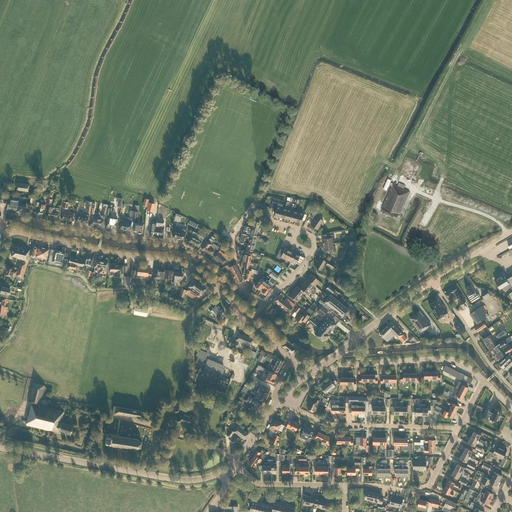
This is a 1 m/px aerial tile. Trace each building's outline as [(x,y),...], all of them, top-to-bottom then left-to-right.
[(383,189),(386,190),(389,184),(392,186),(393,184),(390,183),(391,180),(388,179),(383,189)] [(17,183),(16,190),(28,191),(29,185),(17,183)] [(410,192),(404,190),(405,189),(404,189),(405,186),(399,183),(398,186),(393,184),(381,211),(382,211),(381,212),(397,219),(399,213),(400,213),(410,192)] [(26,205),(21,204),(21,199),(18,199),(19,197),(13,196),(13,198),(9,197),(9,198),(9,202),(8,202),(7,209),(16,210),(16,211),(21,212),(21,213),(24,213),(24,212),(25,212),(26,205)] [(43,215),(45,208),(46,204),(43,203),(44,200),(41,199),(37,214),(43,215)] [(277,205),(278,203),(273,201),(271,208),(276,209),(274,215),(280,216),(282,207),(277,205)] [(285,207),(282,207),(280,216),(285,218),(287,208),(289,202),(287,201),(285,207)] [(74,213),(63,211),(63,210),(62,210),(61,219),(72,221),(74,213)] [(135,218),(135,223),(133,231),(137,231),(137,232),(138,232),(139,233),(140,233),(141,233),(142,233),(143,224),(137,223),(138,218),(137,218),(138,212),(134,211),(133,217),(135,218)] [(298,211),(295,221),(301,222),(303,212),(298,211)] [(314,212),(311,217),(314,219),(311,225),(317,229),(323,221),(316,216),(317,214),(314,212)] [(89,215),(83,214),(77,213),(76,221),(82,222),(88,223),(89,215)] [(117,222),(117,219),(108,217),(107,221),(107,220),(105,227),(116,228),(117,222)] [(125,217),(125,220),(121,220),(119,228),(130,230),(132,221),(132,218),(125,217)] [(253,221),(251,228),(258,229),(260,222),(253,221)] [(156,225),(155,234),(163,235),(164,226),(156,225)] [(258,229),(251,228),(244,226),(243,230),(247,231),(247,230),(251,231),(250,234),(256,236),(258,229)] [(175,227),(174,231),(172,237),(184,240),(185,233),(186,229),(175,227)] [(201,235),(196,233),(193,231),(188,241),(199,247),(204,237),(201,235)] [(249,239),(246,249),(253,251),(256,237),(250,236),(249,236),(245,235),(241,234),(239,243),(243,244),(245,238),(249,239)] [(323,245),(332,243),(332,241),(334,240),(334,234),(328,235),(328,238),(322,239),(323,245)] [(201,248),(206,252),(211,244),(213,240),(208,237),(206,241),(201,248)] [(211,244),(206,252),(212,255),(215,249),(217,250),(219,247),(217,246),(213,243),(213,245),(211,244)] [(332,243),(323,245),(324,250),(330,250),(330,253),(336,253),(335,246),(333,246),(332,243)] [(16,260),(17,257),(17,258),(20,259),(27,261),(30,249),(22,247),(20,247),(20,248),(13,246),(11,256),(13,256),(12,259),(16,260)] [(38,246),(37,247),(35,259),(39,260),(46,262),(49,249),(42,247),(38,246)] [(285,259),(290,250),(285,248),(284,250),(280,257),(281,257),(285,259)] [(57,262),(62,263),(63,264),(63,263),(65,252),(55,250),(51,249),(48,263),(57,265),(57,262)] [(217,251),(213,256),(222,264),(226,260),(221,256),(223,253),(220,250),(218,252),(217,251)] [(285,259),(290,262),(295,253),(290,250),(285,259)] [(243,254),(242,260),(250,262),(251,259),(252,258),(251,257),(251,256),(252,253),(245,251),(244,254),(243,254)] [(295,253),(290,262),(295,264),(300,255),(295,253)] [(300,255),(295,264),(298,265),(304,257),(300,255)] [(76,269),(77,265),(73,264),(75,258),(70,257),(69,260),(65,259),(64,264),(68,265),(68,267),(76,269)] [(93,259),(85,257),(84,265),(86,265),(86,269),(89,269),(90,266),(91,266),(93,259)] [(332,269),(335,263),(329,259),(327,262),(326,261),(320,258),(315,266),(321,270),(324,264),(325,265),(332,269)] [(251,272),(252,271),(251,271),(247,269),(248,268),(249,268),(250,262),(242,260),(240,267),(243,267),(245,268),(242,275),(245,276),(244,278),(248,280),(251,272)] [(106,273),(106,271),(108,262),(102,261),(99,278),(99,280),(101,280),(102,277),(103,272),(106,273)] [(22,277),(24,270),(25,263),(20,262),(18,269),(16,276),(16,278),(20,279),(20,277),(22,277)] [(225,267),(227,271),(230,270),(236,283),(243,280),(235,262),(225,267)] [(114,276),(123,276),(123,271),(127,271),(127,266),(123,266),(123,265),(110,265),(110,275),(114,275),(114,276)] [(10,276),(14,277),(16,271),(12,270),(13,268),(8,266),(5,275),(10,277),(10,276)] [(145,267),(145,268),(138,267),(137,274),(142,275),(141,277),(147,277),(147,276),(151,277),(151,271),(148,271),(148,268),(148,267),(145,267)] [(165,270),(160,269),(158,269),(158,268),(155,268),(155,269),(154,278),(157,278),(157,282),(160,282),(160,279),(164,279),(165,270)] [(163,284),(166,285),(166,282),(167,278),(172,279),(173,271),(165,270),(164,279),(164,282),(163,282),(163,284)] [(272,271),(269,275),(275,280),(278,276),(272,271)] [(175,287),(176,279),(182,280),(182,278),(182,273),(175,272),(174,281),(171,281),(171,286),(175,287)] [(323,284),(319,281),(311,274),(307,279),(315,286),(318,282),(319,283),(318,284),(319,284),(321,286),(323,284)] [(510,286),(511,285),(509,280),(507,281),(503,274),(495,279),(500,288),(508,283),(510,286)] [(260,288),(261,289),(268,280),(266,279),(264,276),(262,279),(261,279),(255,286),(259,289),(260,288)] [(271,287),(273,284),(276,281),(271,278),(269,280),(268,280),(261,289),(262,290),(262,291),(265,295),(271,287)] [(186,290),(187,291),(186,294),(193,298),(195,296),(198,298),(201,294),(206,287),(193,279),(189,286),(186,290)] [(303,283),(315,293),(316,291),(314,290),(314,289),(313,289),(312,289),(315,286),(307,279),(303,283)] [(300,288),(305,293),(307,295),(310,291),(311,292),(310,293),(311,293),(313,295),(315,293),(303,283),(300,288)] [(329,285),(326,288),(332,293),(335,289),(329,285)] [(478,294),(477,295),(475,292),(471,285),(466,288),(469,294),(468,295),(472,302),(480,297),(478,294)] [(10,288),(2,286),(0,293),(8,295),(9,291),(15,292),(16,287),(10,286),(10,288)] [(293,290),(305,300),(306,298),(304,297),(303,296),(303,297),(302,296),(305,293),(300,288),(297,286),(293,290)] [(461,293),(460,294),(457,289),(455,290),(454,289),(451,291),(451,292),(455,299),(457,299),(461,305),(467,301),(461,293)] [(305,300),(293,290),(289,295),(297,302),(300,299),(301,299),(300,300),(303,302),(305,300)] [(484,298),(490,295),(486,290),(481,293),(484,298)] [(278,305),(283,299),(282,298),(284,296),(281,293),(279,296),(278,295),(273,301),(278,305)] [(331,312),(332,311),(336,315),(338,313),(342,316),(343,317),(349,309),(330,294),(324,302),(325,302),(323,305),(331,312)] [(284,309),(288,303),(289,304),(291,302),(286,298),(284,300),(283,299),(278,305),(284,309)] [(445,315),(448,313),(443,304),(442,305),(438,299),(429,305),(433,312),(437,320),(445,315)] [(284,309),(289,313),(293,307),(292,307),(294,304),(291,302),(289,304),(288,303),(284,309)] [(134,310),(147,313),(149,305),(135,303),(134,310)] [(224,312),(222,310),(222,309),(215,303),(209,309),(216,316),(214,318),(219,320),(224,312)] [(330,312),(331,312),(323,305),(322,305),(317,312),(322,316),(328,310),(330,312)] [(486,318),(484,314),(487,312),(482,306),(479,308),(479,307),(470,313),(477,324),(486,318)] [(420,333),(428,328),(428,327),(431,325),(424,315),(423,316),(419,311),(410,318),(414,324),(414,325),(420,333)] [(304,312),(302,315),(300,313),(295,319),(300,323),(302,320),(305,322),(307,320),(307,319),(309,316),(304,312)] [(326,317),(320,325),(322,327),(321,328),(323,330),(323,331),(328,335),(336,325),(326,317)] [(478,331),(486,326),(483,321),(475,327),(478,331)] [(403,342),(407,338),(391,322),(380,334),(387,341),(394,333),(403,342)] [(466,331),(460,322),(454,326),(458,332),(455,335),(458,339),(464,340),(461,335),(466,331)] [(325,338),(328,335),(323,331),(323,330),(321,328),(322,327),(320,325),(316,329),(317,330),(315,333),(322,340),(324,337),(325,338)] [(499,339),(507,333),(504,330),(496,336),(499,339)] [(252,347),(250,346),(253,339),(238,333),(235,340),(231,338),(228,345),(236,348),(239,341),(247,345),(245,349),(250,352),(249,355),(254,357),(256,352),(251,350),(252,347)] [(483,339),(487,345),(494,340),(492,338),(493,337),(492,334),(490,335),(483,339)] [(296,347),(294,346),(295,345),(293,343),(292,344),(286,340),(282,346),(291,353),(295,349),(296,347)] [(487,345),(490,350),(497,345),(494,340),(487,345)] [(493,355),(500,350),(499,348),(507,343),(505,340),(497,345),(490,350),(493,355)] [(216,365),(207,361),(208,358),(210,354),(208,353),(210,350),(209,349),(206,348),(205,347),(203,347),(201,350),(198,349),(195,355),(197,356),(195,362),(196,363),(197,366),(200,368),(194,381),(195,381),(195,380),(211,387),(225,393),(224,393),(225,393),(230,380),(220,376),(221,373),(222,373),(224,368),(216,364),(216,365)] [(501,351),(500,350),(493,355),(497,360),(504,355),(503,355),(504,355),(503,352),(502,353),(501,351)] [(273,356),(267,352),(264,359),(270,362),(273,356)] [(511,358),(511,357),(508,354),(505,357),(499,363),(503,368),(510,362),(511,364),(511,358)] [(268,367),(271,369),(277,372),(283,361),(276,358),(275,362),(272,360),(268,367)] [(265,379),(273,383),(274,380),(274,379),(276,374),(267,370),(266,371),(268,372),(267,375),(265,379)] [(246,387),(249,383),(251,384),(252,381),(255,382),(257,378),(251,375),(246,381),(244,385),(246,387)] [(339,384),(337,382),(334,377),(321,386),(326,393),(329,390),(330,391),(332,389),(333,390),(337,388),(339,384)] [(455,388),(460,390),(465,393),(468,387),(463,384),(464,383),(459,380),(455,388)] [(27,420),(26,425),(58,433),(58,431),(70,434),(73,426),(61,423),(61,420),(64,411),(40,405),(44,385),(33,383),(32,387),(28,402),(32,403),(32,404),(27,420)] [(253,387),(252,390),(255,392),(255,391),(257,391),(266,396),(269,391),(260,386),(258,390),(253,387)] [(255,392),(252,390),(250,392),(255,395),(254,397),(255,398),(256,399),(256,398),(263,402),(266,396),(257,391),(255,391),(255,392)] [(462,399),(465,393),(460,390),(458,393),(455,392),(453,394),(457,396),(462,399)] [(259,407),(262,402),(249,396),(246,401),(250,402),(249,403),(247,407),(253,410),(255,405),(259,407)] [(352,413),(359,413),(359,397),(354,397),(349,396),(349,402),(355,402),(355,404),(352,404),(352,413)] [(318,403),(320,399),(317,398),(317,400),(315,399),(314,401),(312,400),(308,408),(314,411),(318,403)] [(416,412),(416,415),(422,415),(422,404),(420,404),(420,407),(420,408),(416,408),(416,405),(415,405),(416,399),(412,399),(412,412),(416,412)] [(177,421),(190,426),(191,420),(193,416),(181,412),(184,403),(178,401),(174,411),(180,413),(178,420),(177,421)] [(450,409),(456,412),(459,406),(453,403),(449,402),(448,404),(452,406),(450,409)] [(422,404),(422,415),(428,415),(429,413),(431,413),(431,406),(429,406),(429,408),(424,408),(424,407),(425,407),(425,404),(422,404)] [(143,411),(116,406),(114,406),(113,413),(113,415),(116,415),(116,414),(140,418),(141,412),(143,412),(143,411)] [(486,407),(483,415),(488,418),(489,416),(491,417),(490,418),(497,422),(502,412),(495,409),(493,412),(491,411),(492,410),(486,407)] [(453,418),(456,412),(450,409),(449,412),(445,410),(443,409),(440,414),(446,417),(447,415),(453,418)] [(285,425),(281,424),(274,420),(271,426),(269,429),(277,433),(279,429),(282,431),(285,425)] [(292,429),(297,430),(300,424),(299,423),(300,422),(297,421),(296,422),(294,421),(291,420),(290,420),(286,427),(292,429)] [(238,426),(233,431),(244,439),(248,433),(238,426)] [(303,438),(307,440),(307,441),(309,442),(314,432),(311,431),(312,429),(305,426),(300,437),(303,438)] [(236,444),(241,438),(234,433),(235,432),(231,429),(227,434),(231,437),(229,439),(236,444)] [(471,437),(478,440),(479,438),(481,435),(474,431),(471,437)] [(322,440),(324,435),(318,432),(317,435),(315,434),(313,438),(316,439),(316,438),(322,440)] [(330,437),(324,435),(322,440),(328,443),(327,444),(330,445),(332,441),(329,440),(330,437)] [(105,445),(136,449),(140,447),(141,448),(140,447),(141,443),(142,442),(141,442),(137,439),(135,439),(118,436),(117,436),(111,436),(111,437),(106,437),(105,442),(106,442),(105,445)] [(366,445),(367,437),(361,437),(356,437),(356,445),(354,445),(354,452),(358,452),(359,445),(361,445),(366,445)] [(471,437),(468,442),(475,446),(477,442),(486,447),(487,445),(480,441),(471,437)] [(408,439),(401,438),(401,445),(403,445),(403,450),(412,450),(413,443),(408,443),(408,439)] [(502,448),(497,445),(493,453),(490,451),(487,457),(490,459),(491,457),(494,458),(495,455),(498,457),(501,450),(502,448)] [(463,453),(470,456),(472,451),(466,448),(463,453)] [(503,466),(506,459),(503,457),(507,450),(502,448),(501,450),(498,457),(502,459),(500,464),(503,466)] [(250,461),(249,463),(254,467),(258,462),(260,463),(262,460),(258,457),(260,453),(257,450),(254,454),(255,455),(254,455),(252,454),(248,459),(250,461)] [(463,453),(460,458),(467,462),(469,458),(474,461),(475,459),(471,457),(470,456),(463,453)] [(315,474),(322,474),(322,466),(318,466),(318,463),(317,463),(317,456),(313,456),(312,463),(315,463),(315,474)] [(331,467),(331,462),(332,462),(332,456),(329,456),(329,462),(326,462),(325,466),(322,466),(322,474),(329,474),(329,466),(331,467)] [(264,473),(270,473),(271,459),(268,459),(268,465),(267,465),(268,464),(265,464),(265,465),(261,465),(261,470),(264,470),(264,473)] [(414,469),(426,470),(426,461),(414,461),(414,469)] [(359,471),(359,465),(359,462),(355,462),(355,465),(353,465),(353,468),(348,468),(348,474),(356,475),(356,471),(359,471)] [(455,469),(467,475),(468,473),(464,472),(464,471),(463,471),(465,468),(457,464),(455,469)] [(368,468),(364,468),(364,475),(372,475),(372,468),(372,466),(368,466),(368,468)] [(467,475),(455,469),(452,475),(459,478),(460,475),(466,477),(467,475)] [(500,481),(503,476),(494,472),(491,477),(500,481)] [(500,481),(491,477),(490,479),(485,477),(482,482),(488,485),(490,482),(497,486),(500,481)] [(449,480),(446,486),(452,489),(453,485),(457,487),(458,485),(455,483),(449,480)] [(479,493),(491,499),(494,494),(492,493),(488,491),(489,488),(483,485),(482,484),(480,488),(482,488),(481,490),(479,493)] [(452,489),(446,486),(443,492),(449,494),(453,496),(454,494),(450,492),(452,489)] [(374,502),(382,504),(383,498),(380,497),(381,494),(367,491),(365,499),(375,501),(374,502)] [(474,501),(475,502),(481,504),(482,501),(489,504),(491,499),(479,493),(478,496),(477,498),(475,497),(474,501)] [(312,506),(314,498),(307,496),(305,505),(312,506)] [(391,497),(390,505),(395,506),(401,507),(401,508),(405,509),(406,503),(402,502),(403,499),(391,497)] [(322,499),(314,498),(312,506),(320,508),(322,499)] [(419,499),(418,506),(426,508),(426,505),(438,507),(440,501),(430,498),(429,502),(419,499)] [(329,501),(322,499),(320,508),(327,510),(329,501)] [(455,509),(457,503),(447,499),(443,508),(447,510),(448,508),(451,509),(452,508),(455,509)] [(253,511),(255,511),(258,502),(253,501),(252,501),(250,501),(249,505),(251,506),(250,511),(254,511),(253,511)] [(261,511),(263,503),(258,502),(255,511),(261,511)] [(484,511),(485,511),(479,509),(480,506),(474,503),(472,502),(469,507),(474,510),(472,511),(484,511)]
